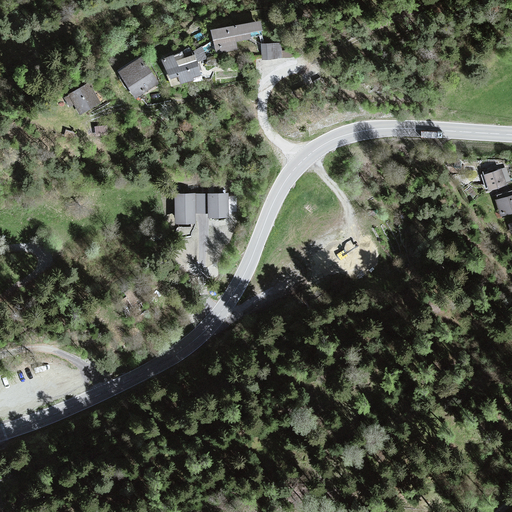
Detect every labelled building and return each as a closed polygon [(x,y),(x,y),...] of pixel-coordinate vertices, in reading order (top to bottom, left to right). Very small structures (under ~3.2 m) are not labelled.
[(259,21),(209,30),(214,55),(264,45),(259,21)] [(202,45),(162,59),(172,88),(204,77),(199,64),(207,61),(202,45)] [(142,57),(118,72),(135,99),(159,84),(142,57)] [(89,83),(67,95),(78,115),(100,103),(89,83)] [(504,167),(482,174),(488,192),(510,185),(504,167)] [(226,219),(226,191),(173,191),(174,222),(195,222),(195,212),(206,212),(206,219),(226,219)] [(511,194),(494,200),(498,216),(511,212),(511,194)]
